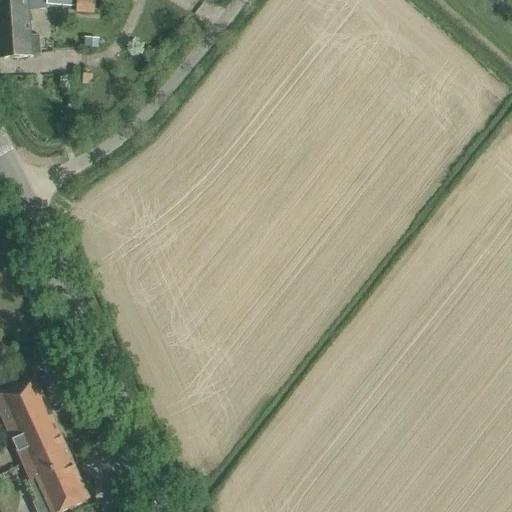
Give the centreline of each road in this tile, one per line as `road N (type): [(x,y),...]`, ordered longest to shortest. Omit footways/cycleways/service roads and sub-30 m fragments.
road 1 (tertiary): [(165,511),(18,188)]
road 2 (unclassified): [(18,188),(92,157),(129,131),(238,0)]
